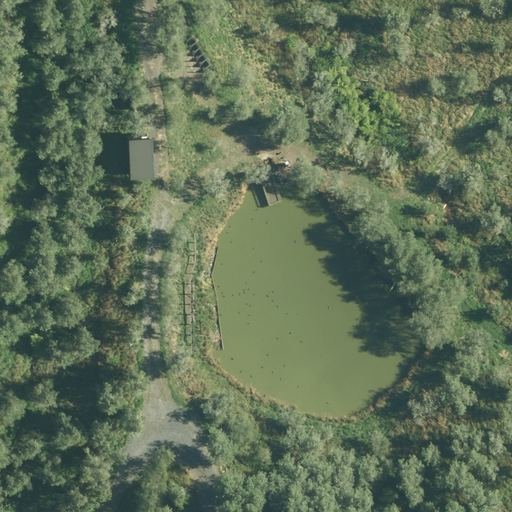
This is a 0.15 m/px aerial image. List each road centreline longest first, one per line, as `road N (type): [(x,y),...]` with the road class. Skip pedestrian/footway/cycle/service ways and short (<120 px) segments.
road 1 (track): [(176,460),(149,352),(162,205),(140,0)]
road 2 (track): [(160,222),(231,148),(259,141),(374,177),(425,178),(462,152),(477,109),(511,83)]
road 3 (track): [(95,511),(144,456),(168,453),(201,511)]
road 4 (track): [(142,54),(246,144)]
